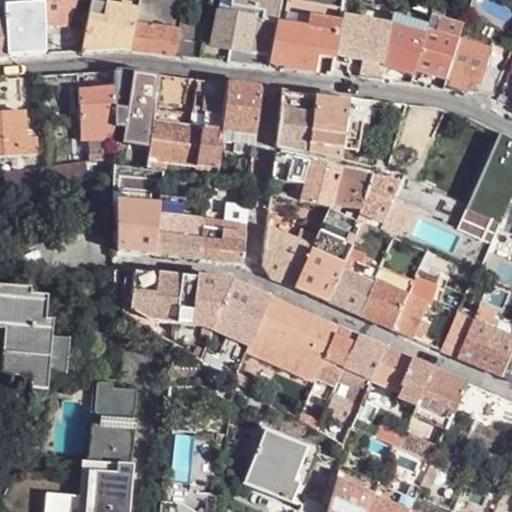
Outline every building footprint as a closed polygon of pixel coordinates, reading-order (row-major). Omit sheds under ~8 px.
[(0,0),(2,2),(3,23),(5,59),(27,58),(45,56),(43,26),(40,0),(36,1),(35,0),(0,0)] [(75,0),(40,0),(43,26),(68,25),(75,0)] [(178,43),(180,30),(177,30),(158,27),(162,0),(140,0),(139,9),(132,52),(175,58),(178,43)] [(178,21),(180,0),(162,0),(158,27),(177,30),(178,21)] [(231,0),(230,6),(279,15),(281,0),(231,0)] [(313,4),(291,0),(287,0),(287,1),(283,25),(308,29),(313,4)] [(139,9),(90,1),(82,53),(88,52),(95,53),(110,51),(120,51),(132,52),(139,9)] [(210,2),(196,1),(194,8),(209,11),(210,2)] [(316,5),(313,4),(308,29),(314,30),(316,20),(339,24),(341,9),(316,5)] [(278,23),(256,19),(218,12),(212,46),(231,49),(229,64),(232,65),(252,67),(269,69),(278,24),(278,23)] [(381,25),(389,26),(390,17),(382,15),(381,25)] [(432,35),(437,19),(431,17),(426,33),(432,35)] [(359,80),(380,82),(382,67),(389,26),(381,25),(352,18),(349,35),(345,58),(352,59),(362,61),(359,80)] [(432,35),(457,42),(460,32),(461,26),(437,19),(432,35)] [(316,20),(314,30),(308,29),(300,72),(310,74),(317,75),(319,59),(333,62),(334,56),(337,33),(339,24),(316,20)] [(203,45),(207,25),(178,21),(177,30),(180,30),(178,43),(203,45)] [(283,25),(278,24),(269,69),(300,72),(308,29),(283,25)] [(396,70),(413,75),(415,70),(425,37),(389,26),(382,67),(396,70)] [(460,32),(457,42),(488,51),(492,41),(460,32)] [(334,56),(345,58),(349,35),(337,33),(334,56)] [(432,35),(426,33),(425,37),(415,70),(431,75),(447,80),(457,42),(432,35)] [(476,94),(485,61),(488,52),(488,51),(457,42),(447,80),(444,90),(454,91),(476,94)] [(201,60),(203,45),(178,43),(175,58),(188,59),(201,60)] [(102,89),(102,73),(95,73),(85,74),(85,91),(102,89)] [(121,73),(115,73),(115,88),(115,105),(129,108),(128,131),(153,133),(154,124),(156,111),(156,110),(160,78),(154,77),(127,73),(121,73)] [(0,79),(0,115),(26,114),(24,78),(0,79)] [(160,78),(156,110),(156,111),(154,124),(153,133),(148,170),(164,171),(166,166),(181,167),(192,81),(160,78)] [(215,83),(204,82),(201,114),(206,115),(197,176),(208,177),(219,178),(222,141),(228,85),(215,83)] [(260,90),(259,88),(228,85),(222,141),(249,145),(248,159),(247,170),(253,171),(262,92),(260,90)] [(115,105),(115,88),(102,89),(85,91),(79,92),(78,127),(116,127),(115,105)] [(298,93),(282,91),(277,148),(308,155),(315,96),(298,93)] [(348,99),(315,96),(308,155),(341,161),(341,160),(344,145),(348,122),(349,118),(351,104),(347,103),(348,99)] [(349,118),(372,120),(374,102),(360,100),(352,100),(351,104),(349,118)] [(436,109),(418,107),(411,134),(431,137),(436,109)] [(70,127),(68,108),(45,110),(46,129),(70,127)] [(450,113),(436,109),(431,137),(440,140),(450,113)] [(0,115),(0,158),(39,157),(38,140),(27,141),(26,114),(0,115)] [(363,124),(348,122),(344,145),(359,147),(363,124)] [(116,142),(116,127),(78,127),(78,141),(116,142)] [(511,200),(511,142),(499,136),(468,205),(444,194),(434,218),(493,245),(511,200)] [(305,187),(311,163),(276,155),(273,181),(305,187)] [(392,161),(391,167),(398,169),(396,176),(402,178),(406,179),(410,167),(392,161)] [(92,179),(89,163),(49,170),(52,185),(92,179)] [(342,170),(311,163),(305,187),(301,201),(319,208),(330,211),(332,205),(342,170)] [(52,185),(49,170),(38,171),(38,177),(26,181),(27,189),(52,185)] [(373,178),(342,170),(332,205),(361,212),(373,178)] [(26,181),(24,173),(9,176),(10,192),(27,189),(26,181)] [(400,184),(373,178),(361,212),(360,214),(383,223),(395,197),(401,185),(400,184)] [(383,223),(379,231),(395,237),(399,240),(414,211),(395,197),(383,223)] [(200,261),(204,210),(206,204),(162,199),(161,207),(117,203),(118,252),(200,261)] [(330,211),(319,208),(305,245),(313,249),(320,235),(330,211)] [(243,266),(248,215),(204,210),(200,261),(223,264),(243,266)] [(305,245),(268,229),(264,264),(272,279),(296,289),(313,252),(313,249),(305,245)] [(351,246),(320,235),(313,249),(313,252),(344,265),(347,258),(351,246)] [(352,246),(347,258),(362,264),(367,252),(352,246)] [(344,265),(313,252),(296,289),(316,297),(329,302),(342,271),(344,265)] [(426,306),(427,306),(439,279),(428,274),(436,257),(426,253),(414,284),(408,296),(408,298),(426,306)] [(362,264),(347,258),(344,265),(342,271),(374,285),(376,282),(380,271),(362,264)] [(394,276),(381,270),(380,271),(376,282),(389,287),(394,276)] [(374,285),(342,271),(329,302),(347,310),(361,316),(374,285)] [(136,274),(117,272),(117,310),(131,318),(136,274)] [(157,276),(136,274),(131,318),(153,331),(176,333),(177,325),(179,311),(179,305),(182,278),(157,276)] [(91,275),(74,277),(73,306),(89,305),(90,292),(91,275)] [(414,284),(394,276),(389,287),(408,296),(414,284)] [(211,281),(182,278),(179,305),(179,311),(177,325),(203,330),(200,338),(208,341),(211,335),(213,331),(233,284),(211,281)] [(389,287),(376,282),(374,285),(361,316),(383,326),(394,331),(408,298),(408,296),(389,287)] [(253,292),(233,284),(213,331),(249,347),(253,337),(270,300),(253,292)] [(57,342),(57,306),(32,305),(32,294),(17,293),(17,303),(0,302),(0,332),(7,332),(8,358),(5,358),(5,381),(35,381),(35,385),(54,386),(54,376),(74,377),(74,342),(57,342)] [(426,306),(408,298),(394,331),(421,343),(424,336),(426,337),(433,320),(423,316),(426,306)] [(290,308),(270,300),(253,337),(262,341),(285,351),(290,341),(301,313),(290,308)] [(477,314),(461,307),(443,352),(450,355),(459,359),(471,327),(474,322),(477,314)] [(477,314),(495,323),(497,317),(479,310),(477,314)] [(327,324),(301,313),(290,341),(326,357),(339,329),(327,324)] [(511,330),(495,323),(477,314),(474,322),(511,338),(511,330)] [(511,358),(511,338),(474,322),(471,327),(459,359),(484,370),(503,378),(511,358)] [(349,333),(339,329),(326,357),(318,377),(335,385),(343,369),(358,337),(349,333)] [(262,341),(253,337),(249,347),(246,353),(255,356),(262,341)] [(370,342),(358,337),(343,369),(363,377),(370,381),(372,377),(384,348),(370,342)] [(262,341),(255,356),(315,384),(318,377),(326,357),(290,341),(285,351),(262,341)] [(398,354),(384,348),(372,377),(385,382),(394,385),(407,358),(398,354)] [(219,357),(204,351),(200,359),(214,368),(219,357)] [(511,358),(503,378),(511,381),(511,358)] [(421,364),(412,360),(399,388),(401,389),(422,398),(433,370),(421,364)] [(343,369),(335,385),(363,397),(365,392),(370,381),(363,377),(343,369)] [(444,374),(433,370),(422,398),(416,409),(414,417),(446,431),(454,412),(466,384),(461,382),(444,374)] [(385,382),(372,377),(370,381),(365,392),(388,401),(394,385),(385,382)] [(503,399),(466,384),(454,412),(491,427),(493,421),(503,399)] [(422,398),(401,389),(396,401),(416,409),(422,398)] [(136,396),(97,393),(95,415),(102,421),(100,443),(92,443),(90,465),(96,465),(132,469),(135,434),(139,434),(139,425),(134,424),(136,396)] [(511,403),(503,399),(493,421),(511,429),(511,403)] [(391,433),(381,428),(376,439),(386,444),(391,433)] [(264,432),(244,486),(292,504),(300,484),(293,481),(306,448),(264,432)] [(404,439),(391,433),(386,444),(394,447),(400,449),(404,439)] [(436,453),(404,439),(400,449),(431,463),(436,453)] [(93,511),(96,465),(90,465),(82,464),(79,511),(93,511)] [(433,481),(440,468),(431,464),(425,478),(433,481)] [(130,511),(134,469),(132,469),(96,465),(93,511),(130,511)] [(336,470),(336,473),(339,475),(338,480),(374,495),(376,489),(336,470)] [(433,481),(425,478),(421,488),(420,491),(428,494),(433,481)] [(338,480),(328,511),(367,511),(374,495),(338,480)] [(421,488),(412,484),(406,497),(415,501),(420,491),(421,488)] [(406,497),(378,485),(376,489),(374,495),(411,511),(415,501),(406,497)] [(428,494),(420,491),(415,501),(411,511),(450,511),(425,500),(428,494)] [(410,511),(411,511),(374,495),(367,511),(410,511)]
